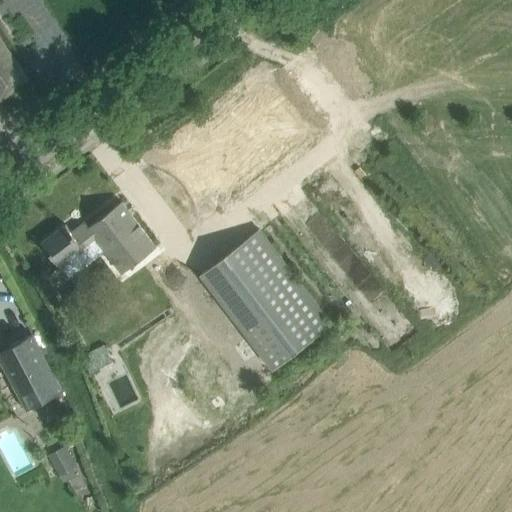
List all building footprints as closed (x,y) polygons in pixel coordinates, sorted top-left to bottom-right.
[(0,42),(0,100),(28,79),(0,42)] [(330,130),(282,68),(155,164),(203,227),(330,130)] [(122,201),(112,209),(89,226),(85,222),(72,232),(66,224),(42,242),(60,265),(95,238),(120,271),(154,244),(122,201)] [(214,262),(201,272),(276,369),(333,324),(257,227),(246,236),(251,242),(218,268),(214,262)] [(97,334),(72,301),(59,311),(84,344),(97,334)] [(233,325),(168,375),(206,423),(270,373),(233,325)] [(61,388),(32,333),(0,350),(0,358),(26,407),(61,388)] [(105,344),(83,355),(92,372),(114,361),(105,344)] [(61,448),(51,454),(66,480),(77,474),(61,448)]
